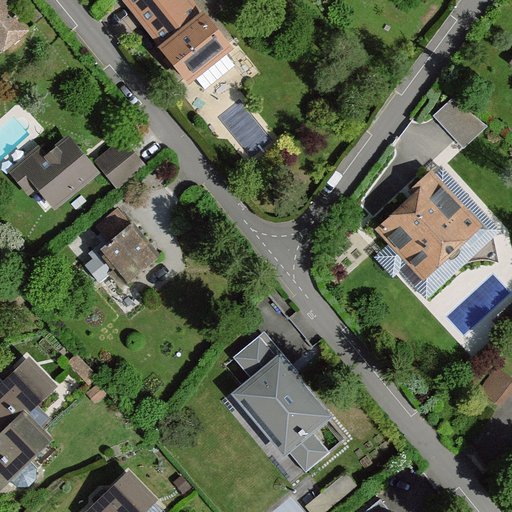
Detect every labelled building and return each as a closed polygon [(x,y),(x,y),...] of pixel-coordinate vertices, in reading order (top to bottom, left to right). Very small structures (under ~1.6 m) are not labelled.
[(0,0),(0,40),(7,49),(29,31),(2,0),(0,0)] [(227,49),(187,0),(130,0),(192,78),(195,76),(224,52),(227,49)] [(236,67),(224,52),(195,76),(207,91),(236,67)] [(471,144),(490,124),(457,93),(438,114),(471,144)] [(34,157),(15,172),(31,190),(39,183),(57,205),(95,173),(69,142),(41,165),(34,157)] [(142,167),(124,144),(102,163),(120,185),(142,167)] [(465,214),(431,177),(414,192),(418,197),(383,229),(428,277),(439,267),(485,225),(471,210),(465,214)] [(99,227),(113,243),(133,227),(119,211),(99,227)] [(108,247),(102,252),(126,282),(127,283),(160,256),(135,225),(133,227),(113,243),(108,247)] [(487,228),(485,225),(439,267),(449,278),(456,271),(468,264),(482,261),(499,263),(492,227),(487,228)] [(121,286),(126,282),(102,252),(108,247),(104,243),(91,254),(95,260),(87,266),(100,282),(111,273),(121,286)] [(255,382),(281,360),(261,335),(235,358),(255,382)] [(328,416),(281,360),(255,382),(240,394),(287,451),(289,448),(312,429),(328,416)] [(54,387),(29,362),(0,389),(0,438),(25,415),(37,404),(54,387)] [(500,396),(511,383),(511,373),(501,364),(485,382),(500,396)] [(49,416),(37,404),(25,415),(37,428),(49,416)] [(37,428),(25,415),(0,438),(0,488),(10,479),(30,460),(49,440),(42,433),(37,428)] [(331,452),(312,429),(289,448),(309,471),(331,452)] [(38,468),(30,460),(10,479),(19,487),(30,488),(37,479),(38,468)] [(359,486),(348,472),(324,492),(335,506),(359,486)] [(163,511),(164,511),(130,475),(90,511),(163,511)] [(391,511),(382,500),(366,511),(391,511)]
